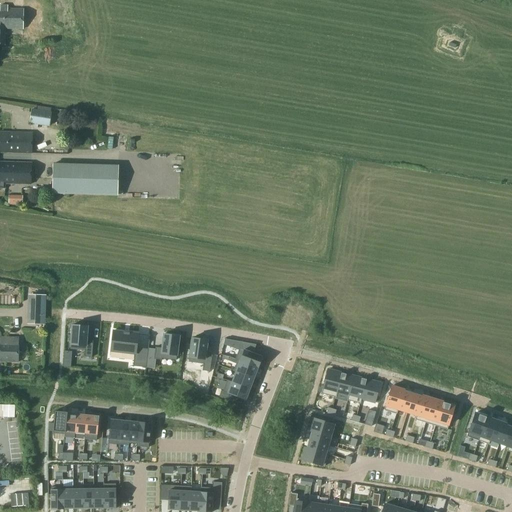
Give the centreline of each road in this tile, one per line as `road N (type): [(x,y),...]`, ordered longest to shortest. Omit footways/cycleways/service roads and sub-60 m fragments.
road 1 (residential): [(235,511),(282,344),(191,326),(63,316)]
road 2 (residential): [(206,238),(257,0)]
road 3 (residential): [(325,260),(511,310)]
road 4 (residential): [(511,184),(361,132)]
road 5 (residential): [(69,229),(206,238)]
road 6 (residential): [(409,7),(361,132)]
road 7 (residential): [(361,132),(325,260)]
road 8 (residential): [(206,238),(325,260)]
